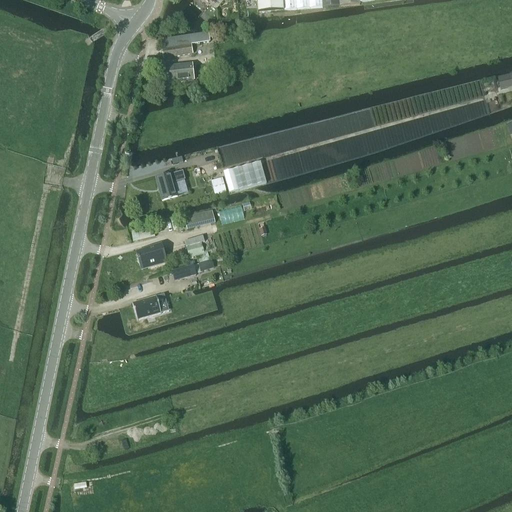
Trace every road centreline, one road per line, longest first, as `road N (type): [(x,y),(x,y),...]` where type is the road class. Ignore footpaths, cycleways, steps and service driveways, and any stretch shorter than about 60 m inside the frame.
road 1 (tertiary): [(133,20),(113,59),(22,511)]
road 2 (track): [(214,229),(511,146)]
